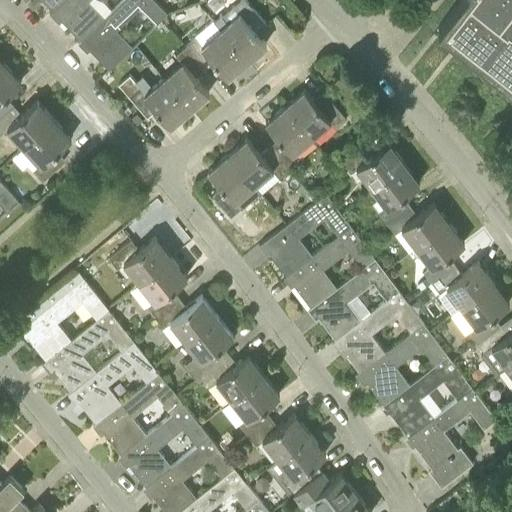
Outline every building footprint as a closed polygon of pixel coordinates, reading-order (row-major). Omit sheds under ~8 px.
[(44,0),(52,8),(60,0),(44,0)] [(80,37),(111,8),(103,0),(60,0),(52,8),(49,11),(58,20),(61,17),(80,37)] [(109,67),(133,44),(116,27),(139,5),(156,22),(167,11),(155,0),(118,0),(111,8),(80,37),(77,40),(87,49),(89,47),(109,67)] [(213,20),(219,26),(246,58),(266,42),(256,31),(266,22),(246,0),(237,0),(221,14),(220,13),(213,20)] [(511,15),(510,14),(511,11),(511,0),(457,0),(438,25),(511,84),(511,15)] [(227,75),(246,58),(219,26),(201,42),(196,35),(185,44),(205,66),(213,59),(227,75)] [(162,75),(190,107),(209,90),(195,74),(205,66),(185,44),(175,53),(180,59),(162,75)] [(0,115),(13,103),(6,94),(21,80),(4,61),(0,64),(0,115)] [(127,92),(138,83),(129,73),(118,82),(127,92)] [(190,107),(162,75),(144,90),(138,83),(127,92),(147,116),(156,107),(170,123),(190,107)] [(330,120),(335,126),(346,117),(323,90),(313,98),(304,87),(285,103),(312,135),(330,120)] [(6,127),(23,145),(54,116),(37,97),(21,111),(13,103),(0,115),(0,132),(6,127)] [(269,143),(289,165),(299,157),(294,150),(312,135),(285,103),(265,120),(279,135),(269,143)] [(23,145),(40,163),(34,169),(42,178),(64,159),(55,149),(71,135),(54,116),(23,145)] [(278,175),(289,165),(269,143),(260,151),(247,135),(228,151),(261,191),(280,177),(278,175)] [(356,166),(370,185),(403,160),(388,140),(371,152),(363,141),(341,160),(349,171),(356,166)] [(260,192),(261,191),(228,151),(208,168),(221,184),(211,192),(230,214),(257,192),(259,190),(260,192)] [(386,221),(409,203),(402,193),(419,180),(403,160),(370,185),(384,204),(378,209),(386,221)] [(0,216),(19,199),(0,177),(0,216)] [(286,272),(312,252),(299,235),(324,215),(337,233),(350,223),(326,191),(258,242),(266,253),(269,250),(286,272)] [(408,251),(415,246),(449,220),(433,200),(417,212),(409,203),(386,221),(394,232),(408,251)] [(431,280),(454,262),(447,253),(464,240),(449,220),(415,246),(429,264),(422,269),(431,280)] [(310,305),(336,285),(323,267),(348,247),(362,265),(374,255),(350,223),(337,233),(312,252),(286,272),(283,274),(291,285),(294,282),(310,305)] [(123,261),(138,281),(172,255),(155,234),(139,247),(130,237),(107,255),(116,267),(123,261)] [(154,315),(177,296),(170,287),(187,274),(172,255),(138,281),(153,299),(146,304),(154,315)] [(334,337),(360,317),(347,299),(373,279),(386,297),(398,288),(374,255),(362,265),(336,285),(310,305),(307,307),(314,317),(318,315),(334,337)] [(453,310),(460,305),(494,280),(478,259),(462,272),(454,262),(431,280),(453,310)] [(45,357),(71,337),(57,319),(82,299),(96,317),(109,308),(78,269),(22,313),(28,320),(17,328),(25,338),(28,336),(45,357)] [(476,341),(500,322),(492,313),(509,300),(494,280),(460,305),(474,324),(467,329),(476,341)] [(358,369),(384,349),(371,331),(397,312),(410,330),(423,320),(398,288),(386,297),(360,317),(334,337),(331,339),(339,349),(342,347),(358,369)] [(169,320),(184,339),(217,313),(201,293),(185,306),(177,296),(154,315),(163,326),(169,320)] [(70,389),(95,368),(82,351),(107,331),(120,348),(133,338),(109,308),(96,317),(71,337),(45,357),(42,359),(50,369),(53,367),(70,389)] [(201,374),(228,351),(221,342),(233,333),(217,313),(184,339),(195,354),(183,363),(196,378),(201,374)] [(383,401),(408,381),(395,363),(421,344),(434,362),(447,352),(423,320),(410,330),(384,349),(358,369),(355,371),(363,381),(366,379),(383,401)] [(498,370),(505,365),(511,359),(511,327),(507,332),(500,322),(476,341),(498,370)] [(95,420),(120,400),(107,382),(132,363),(145,380),(158,370),(133,338),(120,348),(95,368),(70,389),(67,391),(75,401),(78,399),(95,420)] [(216,379),(231,398),(264,373),(248,352),(236,361),(228,351),(201,374),(209,385),(216,379)] [(407,433),(441,407),(428,389),(445,376),(458,394),(471,385),(447,352),(434,362),(408,381),(383,401),(380,403),(387,414),(390,411),(407,433)] [(120,452),(145,431),(132,414),(157,394),(170,411),(182,400),(158,370),(145,380),(120,400),(95,420),(92,422),(100,433),(103,430),(120,452)] [(246,433),(270,415),(263,405),(279,392),(264,373),(231,398),(245,417),(238,422),(246,433)] [(440,484),(472,460),(460,444),(457,446),(443,428),(469,408),(483,427),(495,417),(471,385),(458,394),(441,407),(407,433),(404,435),(411,446),(414,443),(431,465),(428,467),(440,484)] [(145,483),(171,463),(157,445),(182,426),(196,443),(208,433),(182,400),(170,411),(171,411),(145,431),(120,452),(117,454),(125,464),(128,462),(145,483)] [(262,438),(277,457),(310,432),(294,411),(277,424),(270,415),(246,433),(255,443),(262,438)] [(292,491),(316,473),(309,464),(325,451),(310,432),(277,457),(291,476),(284,481),(292,491)] [(167,511),(173,511),(196,494),(182,477),(207,457),(221,474),(233,465),(208,433),(196,443),(171,463),(145,483),(142,486),(150,496),(153,494),(167,511)] [(209,511),(207,509),(232,489),(246,506),(259,497),(233,465),(221,474),(196,494),(173,511),(209,511)] [(307,496),(319,511),(328,511),(356,491),(340,470),(323,483),(316,473),(292,491),(299,502),(307,496)] [(0,511),(27,511),(30,509),(16,495),(23,487),(9,474),(2,481),(0,482),(0,511)] [(368,511),(371,510),(356,491),(328,511),(368,511)] [(270,511),(259,497),(246,506),(238,511),(270,511)] [(47,511),(37,502),(30,509),(27,511),(47,511)]
